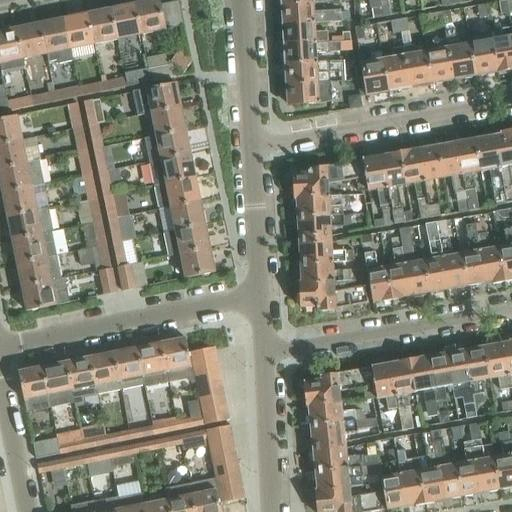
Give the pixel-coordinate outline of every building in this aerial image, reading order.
[(184,26),(179,1),(160,5),(158,0),(155,0),(134,5),(140,35),(184,26)] [(355,21),(355,1),(355,0),(341,1),(341,10),(314,12),(314,4),(283,6),(283,7),(281,7),(281,16),(283,17),(284,26),(315,24),(348,21),(355,21)] [(368,0),(370,10),(372,10),(373,18),(383,17),(381,8),(380,2),(379,2),(378,0),(368,0)] [(507,14),(505,1),(499,2),(501,15),(507,14)] [(140,35),(134,5),(110,9),(117,40),(140,35)] [(487,17),(485,5),(477,6),(479,19),(487,17)] [(117,40),(110,9),(87,14),(93,45),(117,40)] [(474,76),(468,43),(458,45),(455,30),(454,30),(449,11),(440,13),(442,25),(443,25),(446,40),(445,40),(452,80),(460,79),(463,80),(470,79),(472,76),(474,76)] [(442,25),(440,13),(418,16),(420,29),(442,25)] [(93,45),(87,14),(63,19),(70,50),(93,45)] [(70,50),(63,19),(40,24),(46,55),(48,62),(57,61),(58,64),(72,61),(70,50)] [(431,84),(424,51),(415,53),(414,46),(411,46),(406,19),(396,20),(399,33),(400,33),(403,48),(401,48),(409,88),(418,86),(420,88),(427,87),(429,84),(431,84)] [(46,55),(40,24),(16,29),(23,60),(46,55)] [(328,43),(328,42),(327,31),(315,32),(315,24),(284,26),(282,27),(282,36),(284,37),(285,46),(328,43)] [(365,39),(363,26),(354,28),(356,40),(365,39)] [(511,38),(510,28),(500,30),(501,38),(492,40),(490,40),(496,72),(495,72),(495,75),(498,74),(498,76),(508,75),(508,72),(511,71),(511,38)] [(0,64),(23,60),(16,29),(0,32),(0,64)] [(350,41),(349,32),(341,32),(342,41),(350,41)] [(490,40),(492,40),(490,32),(479,34),(480,42),(468,43),(474,76),(475,76),(478,78),(486,77),(488,73),(495,72),(496,72),(490,40)] [(452,80),(445,40),(436,42),(437,49),(424,51),(431,84),(432,84),(435,86),(441,85),(444,81),(452,80)] [(317,64),(317,62),(317,53),(341,52),(340,41),(328,42),(328,43),(285,46),(285,54),(284,55),(284,64),(286,65),(286,66),(317,64)] [(409,88),(401,48),(393,49),(394,57),(381,59),(387,92),(389,92),(390,94),(398,92),(400,89),(409,88)] [(178,52),(170,62),(183,74),(191,63),(178,52)] [(387,92),(381,59),(371,61),(370,54),(357,56),(364,97),(375,95),(377,96),(384,95),(386,93),(387,92)] [(343,71),(342,63),(342,61),(317,62),(317,64),(286,66),(286,74),(285,76),(285,86),(317,85),(317,83),(329,82),(329,72),(343,71)] [(175,77),(172,64),(147,69),(148,72),(150,82),(175,77)] [(148,72),(125,77),(127,87),(150,82),(148,72)] [(127,87),(125,77),(106,81),(105,75),(100,76),(102,82),(101,82),(103,92),(127,87)] [(103,92),(101,82),(77,87),(80,97),(103,92)] [(333,82),(329,82),(317,83),(317,85),(285,86),(286,97),(288,98),(288,107),(319,105),(334,102),(333,82)] [(180,107),(175,83),(134,91),(139,115),(151,113),(180,107)] [(80,97),(77,87),(54,92),(56,102),(80,97)] [(56,102),(54,92),(30,97),(32,107),(56,102)] [(32,107),(30,97),(7,101),(7,99),(6,99),(9,112),(32,107)] [(0,113),(9,112),(6,99),(0,100),(0,113)] [(98,124),(94,100),(93,100),(83,102),(88,126),(98,124)] [(77,103),(67,105),(67,106),(70,119),(80,117),(77,103)] [(185,130),(180,107),(151,113),(156,136),(185,130)] [(0,144),(22,140),(17,116),(0,119),(0,144)] [(98,124),(89,126),(91,140),(101,138),(98,124)] [(82,127),(72,130),(75,143),(85,141),(82,127)] [(511,165),(511,129),(499,132),(500,136),(494,137),(506,204),(511,202),(511,178),(510,166),(511,165)] [(190,154),(185,130),(156,136),(144,139),(149,163),(161,161),(161,160),(190,154)] [(506,204),(494,137),(486,138),(484,137),(478,138),(476,140),(475,140),(481,172),(489,171),(496,206),(506,204)] [(481,172),(475,140),(473,141),(471,139),(464,140),(463,143),(459,143),(461,155),(457,156),(460,176),(462,175),(469,211),(478,209),(472,174),(481,172)] [(0,169),(27,164),(26,163),(22,140),(0,144),(0,169)] [(460,176),(457,156),(461,155),(459,143),(449,145),(446,144),(440,145),(438,147),(444,179),(452,178),(454,193),(455,193),(459,213),(469,211),(462,175),(460,176)] [(444,179),(438,147),(434,148),(433,146),(426,147),(425,149),(417,150),(419,163),(424,162),(427,182),(425,182),(431,217),(440,216),(438,205),(439,205),(434,180),(444,179)] [(103,147),(93,150),(96,163),(106,161),(103,147)] [(427,182),(424,162),(419,163),(417,150),(410,152),(409,150),(400,152),(406,186),(414,184),(420,220),(431,217),(425,182),(427,182)] [(87,151),(77,153),(80,167),(90,165),(87,151)] [(406,186),(400,152),(390,154),(390,155),(384,156),(386,169),(382,169),(385,189),(387,189),(394,224),(412,221),(410,210),(401,211),(399,203),(400,203),(397,187),(406,186)] [(161,161),(149,163),(154,186),(166,184),(165,183),(195,177),(190,154),(161,160),(161,161)] [(385,189),(382,169),(386,169),(384,156),(374,158),(373,157),(366,158),(364,160),(362,160),(368,192),(377,191),(380,206),(381,206),(382,219),(373,221),(374,228),(394,224),(387,189),(385,189)] [(44,185),(39,161),(39,160),(26,163),(27,164),(0,169),(0,188),(1,194),(32,187),(44,185)] [(329,196),(328,184),(355,180),(358,192),(368,192),(362,160),(327,166),(311,169),(311,171),(308,172),(308,174),(307,174),(305,172),(297,173),(297,174),(292,175),(293,199),(297,199),(329,197),(329,196)] [(108,171),(98,173),(101,187),(111,185),(108,171)] [(82,178),(71,180),(74,196),(86,194),(96,191),(92,174),(82,177),(82,178)] [(200,201),(195,177),(165,183),(166,184),(154,186),(159,210),(200,201)] [(36,211),(36,210),(32,187),(1,194),(6,217),(36,211)] [(113,194),(103,197),(106,210),(116,208),(113,194)] [(349,206),(349,196),(349,195),(329,196),(329,197),(297,199),(297,207),(296,209),(296,216),(297,217),(343,215),(342,207),(349,206)] [(97,198),(87,200),(90,214),(100,212),(97,198)] [(205,224),(200,201),(159,210),(164,233),(205,224)] [(54,232),(48,208),(36,210),(36,211),(6,217),(11,240),(52,232),(54,232)] [(511,218),(510,209),(496,212),(496,214),(502,219),(511,218)] [(332,242),(332,236),(331,227),(343,227),(343,226),(353,226),(352,215),(343,215),(297,217),(298,218),(298,228),(297,230),(297,235),(299,237),(300,243),(332,242)] [(118,218),(108,220),(111,234),(121,232),(118,218)] [(102,221),(92,223),(95,237),(105,235),(102,221)] [(466,286),(460,254),(452,255),(445,221),(435,223),(442,258),(440,259),(443,278),(447,277),(449,288),(454,288),(457,289),(463,288),(465,286),(466,286)] [(443,278),(440,259),(442,258),(435,223),(425,224),(431,259),(423,260),(428,292),(429,292),(432,294),(438,293),(439,290),(449,288),(447,277),(443,278)] [(205,224),(164,233),(163,233),(168,257),(181,254),(180,254),(210,248),(205,224)] [(476,234),(474,224),(465,226),(467,237),(469,252),(460,254),(466,286),(467,285),(470,287),(476,286),(478,284),(485,282),(476,234)] [(428,292),(423,260),(415,261),(409,228),(399,229),(400,237),(399,237),(404,265),(406,265),(410,284),(406,285),(407,296),(416,294),(418,296),(425,295),(427,292),(428,292)] [(511,228),(504,230),(506,245),(498,247),(504,283),(511,281),(511,228)] [(57,255),(52,232),(11,240),(15,264),(57,255)] [(486,233),(476,234),(485,282),(491,281),(492,285),(504,283),(498,247),(490,248),(487,232),(486,233)] [(410,284),(406,265),(404,265),(399,237),(391,239),(395,265),(385,267),(391,301),(401,299),(400,297),(407,296),(406,285),(410,284)] [(123,241),(113,243),(116,257),(126,255),(123,241)] [(355,262),(354,250),(333,252),(332,242),(300,243),(300,244),(298,246),(298,253),(300,255),(300,263),(333,261),(333,263),(355,262)] [(377,268),(372,242),(362,244),(372,303),(381,301),(381,302),(391,301),(385,267),(377,268)] [(107,245),(97,247),(99,261),(110,258),(107,245)] [(215,272),(210,248),(180,254),(181,254),(185,278),(215,272)] [(61,279),(57,255),(15,264),(20,287),(61,279)] [(351,281),(350,270),(334,271),(333,263),(333,261),(300,263),(301,265),(299,267),(299,274),(301,275),(301,283),(334,282),(349,281),(351,281)] [(135,289),(130,265),(128,265),(117,267),(123,291),(135,289)] [(117,293),(112,268),(101,270),(99,271),(104,295),(117,293)] [(65,278),(61,279),(20,287),(25,311),(69,302),(65,278)] [(349,289),(335,291),(334,282),(301,283),(298,284),(299,306),(302,305),(305,307),(311,307),(311,305),(315,305),(315,309),(318,309),(319,311),(335,311),(335,308),(367,304),(364,286),(349,289)] [(190,366),(187,354),(184,338),(160,343),(168,382),(187,379),(191,384),(195,383),(194,378),(192,366),(190,366)] [(511,339),(509,340),(509,343),(500,344),(508,389),(511,388),(511,339)] [(168,382),(160,343),(136,348),(144,385),(145,387),(168,382)] [(508,389),(500,344),(495,345),(493,344),(487,345),(485,347),(482,348),(487,380),(498,378),(500,390),(508,389)] [(487,380),(482,348),(479,346),(473,347),(472,350),(465,351),(467,364),(463,364),(466,384),(469,383),(472,404),(475,403),(484,402),(482,394),(483,393),(481,381),(487,380)] [(144,385),(136,348),(113,352),(120,390),(144,385)] [(218,360),(216,350),(215,348),(187,354),(190,366),(192,366),(218,360)] [(466,384),(463,364),(467,364),(465,351),(458,352),(456,350),(449,352),(447,354),(445,354),(444,354),(450,386),(452,399),(462,398),(463,406),(464,405),(472,404),(469,383),(466,384)] [(120,390),(113,352),(89,357),(97,395),(120,390)] [(450,386),(444,354),(443,353),(436,354),(434,356),(423,358),(426,371),(430,370),(433,389),(431,390),(433,402),(446,400),(444,388),(450,386)] [(97,395),(89,357),(66,362),(74,403),(75,408),(85,406),(84,398),(97,395)] [(433,389),(430,370),(426,371),(423,358),(419,359),(419,357),(406,359),(413,394),(423,392),(428,418),(438,416),(437,410),(435,411),(433,402),(431,390),(433,389)] [(413,394),(406,359),(397,361),(397,363),(390,364),(392,377),(388,378),(392,397),(394,396),(396,410),(398,410),(402,431),(413,429),(407,395),(413,394)] [(220,373),(218,360),(192,366),(194,378),(220,373)] [(66,362),(42,367),(50,408),(74,403),(66,362)] [(392,397),(388,378),(392,377),(390,364),(381,365),(379,364),(375,365),(374,367),(369,368),(374,399),(376,398),(377,400),(385,398),(388,410),(389,411),(396,410),(394,396),(392,397)] [(26,413),(50,408),(42,367),(18,372),(26,413)] [(369,368),(337,373),(321,376),(321,378),(318,378),(318,380),(316,381),(313,379),(307,380),(305,382),(301,383),(305,407),(305,408),(309,407),(341,403),(340,392),(363,387),(365,400),(372,399),(374,399),(369,368)] [(223,385),(220,373),(194,378),(195,383),(197,391),(223,385)] [(225,398),(223,385),(197,391),(199,403),(225,398)] [(228,410),(225,398),(199,403),(202,415),(228,410)] [(366,420),(360,410),(342,412),(341,403),(309,407),(310,415),(308,418),(309,425),(311,426),(366,420)] [(230,420),(228,410),(202,415),(202,416),(204,426),(230,420)] [(202,416),(177,421),(176,421),(178,431),(204,426),(202,416)] [(176,421),(177,421),(176,417),(152,422),(153,426),(152,426),(154,436),(178,431),(176,421)] [(346,448),(345,442),(345,433),(357,432),(357,429),(377,427),(376,419),(366,420),(311,426),(312,435),(310,438),(311,444),(314,446),(314,452),(346,448)] [(154,436),(152,426),(129,431),(131,441),(154,436)] [(231,427),(205,432),(208,444),(233,439),(231,427)] [(461,498),(455,464),(447,465),(443,440),(442,440),(440,430),(430,432),(437,469),(439,469),(442,488),(438,489),(440,501),(450,499),(453,501),(459,500),(460,498),(461,498)] [(129,431),(117,433),(119,443),(131,441),(129,431)] [(205,432),(179,437),(181,445),(181,449),(208,444),(205,432)] [(442,488),(439,469),(437,469),(430,432),(422,433),(428,468),(418,471),(424,506),(435,504),(435,502),(440,501),(438,489),(442,488)] [(511,455),(511,456),(509,441),(508,434),(500,435),(502,455),(492,457),(499,490),(501,490),(504,492),(509,491),(511,488),(511,455)] [(107,445),(105,436),(82,440),(84,450),(107,445)] [(181,445),(179,437),(154,442),(156,450),(181,445)] [(60,455),(58,445),(57,439),(33,444),(36,460),(60,455)] [(236,451),(233,439),(208,444),(210,456),(236,451)] [(480,439),(470,441),(474,462),(472,463),(475,482),(480,481),(482,494),(488,493),(490,494),(496,494),(498,491),(499,490),(492,457),(490,445),(481,446),(480,439)] [(84,450),(82,440),(58,445),(60,455),(84,450)] [(475,482),(472,463),(474,462),(470,441),(463,442),(466,462),(455,464),(461,498),(464,497),(466,499),(472,498),(474,495),(482,494),(480,481),(475,482)] [(156,450),(154,442),(132,447),(133,455),(156,450)] [(133,455),(132,447),(108,451),(110,460),(112,467),(135,462),(133,455)] [(379,464),(377,453),(373,453),(373,455),(360,457),(360,456),(347,457),(346,448),(314,452),(312,455),(313,462),(315,464),(315,471),(379,464)] [(391,475),(380,478),(385,510),(388,510),(390,511),(395,511),(397,509),(407,507),(405,495),(400,496),(397,476),(399,476),(395,454),(394,449),(387,450),(390,463),(389,463),(391,475)] [(110,460),(108,451),(85,456),(86,465),(110,460)] [(238,463),(236,451),(210,456),(212,468),(238,463)] [(424,506),(418,471),(409,472),(406,452),(395,454),(399,476),(397,476),(400,496),(405,495),(407,507),(414,506),(414,507),(424,506)] [(86,465),(85,456),(61,461),(63,469),(86,465)] [(63,469),(61,461),(37,466),(39,474),(63,469)] [(241,475),(238,463),(212,468),(215,479),(215,480),(241,475)] [(350,487),(349,478),(379,475),(380,475),(379,465),(379,464),(315,471),(316,473),(314,475),(315,483),(317,484),(317,490),(350,487)] [(243,487),(241,475),(215,480),(217,489),(215,489),(215,493),(243,487)] [(219,511),(218,505),(215,493),(215,489),(217,489),(215,480),(215,479),(188,484),(194,511),(219,511)] [(194,511),(188,484),(165,489),(167,499),(169,511),(194,511)] [(246,499),(243,487),(215,493),(218,505),(246,499)] [(379,492),(351,497),(350,487),(317,490),(314,491),(316,511),(379,511),(382,511),(379,492)] [(145,511),(143,504),(144,503),(142,493),(118,498),(120,509),(120,511),(145,511)] [(118,497),(94,501),(96,511),(120,511),(120,509),(118,498),(118,497)] [(169,511),(167,499),(144,503),(143,504),(145,511),(169,511)] [(96,511),(94,501),(70,506),(71,511),(96,511)]
